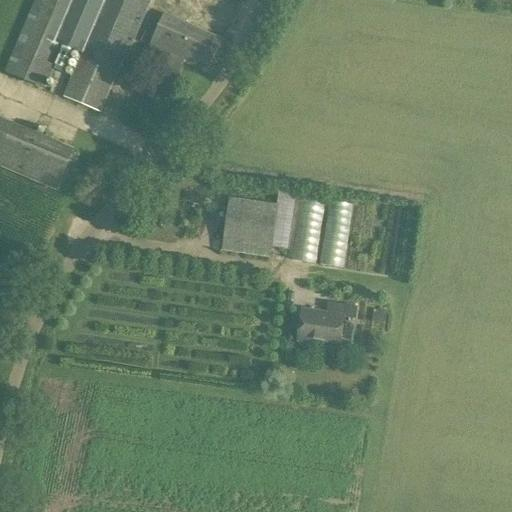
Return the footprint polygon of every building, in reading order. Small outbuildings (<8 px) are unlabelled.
[(126,60),(151,0),(35,0),(5,73),(45,90),(79,9),(94,16),(83,42),(86,43),(63,98),(100,114),(124,59),(126,60)] [(149,48),(205,75),(222,40),(164,14),(149,48)] [(0,167),(57,192),(75,150),(0,118),(0,167)] [(301,198),(295,261),(319,263),(319,265),(346,268),(353,203),(301,198)] [(277,207),(255,203),(230,200),(223,251),(270,258),(277,207)] [(328,303),(326,314),(345,317),(344,319),(356,320),(358,308),(328,303)] [(326,314),(303,311),(299,340),(341,346),(344,319),(345,317),(326,314)]
